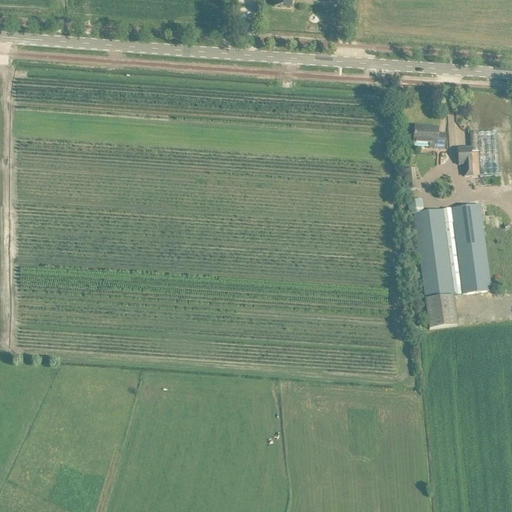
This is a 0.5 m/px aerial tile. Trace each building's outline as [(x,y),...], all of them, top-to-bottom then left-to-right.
[(275,0),(275,7),(290,8),(290,0),(275,0)] [(500,189),(493,92),(467,93),(471,148),(458,149),(459,166),(464,166),(465,178),(473,177),(474,191),(500,189)] [(415,127),(414,137),(413,144),(434,145),(433,149),(444,150),(444,145),(445,135),(438,135),(438,129),(415,127)] [(405,187),(418,187),(417,169),(404,169),(405,187)] [(479,206),(414,214),(429,330),(458,326),(453,297),(492,291),(479,206)]
